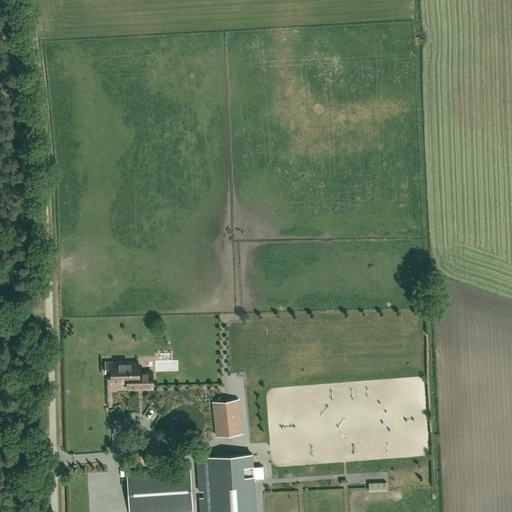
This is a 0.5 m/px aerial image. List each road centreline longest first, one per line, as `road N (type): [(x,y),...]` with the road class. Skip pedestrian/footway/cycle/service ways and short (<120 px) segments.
road 1 (unclassified): [(55,511),(47,231)]
road 2 (track): [(47,231),(27,0)]
